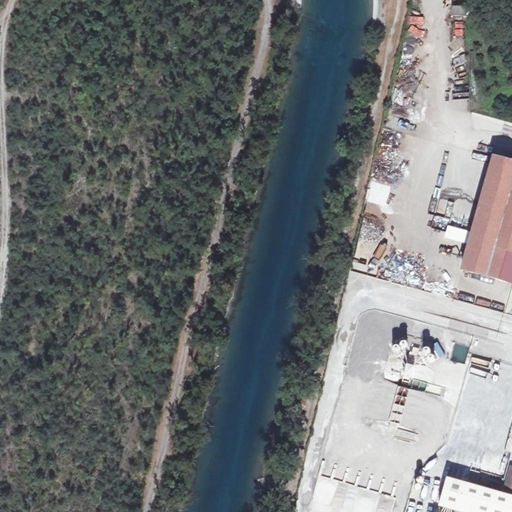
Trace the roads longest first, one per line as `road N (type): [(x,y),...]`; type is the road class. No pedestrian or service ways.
road 1 (track): [(265,0),(262,42),(146,511)]
road 2 (track): [(283,511),(399,0)]
road 3 (track): [(0,288),(0,85)]
